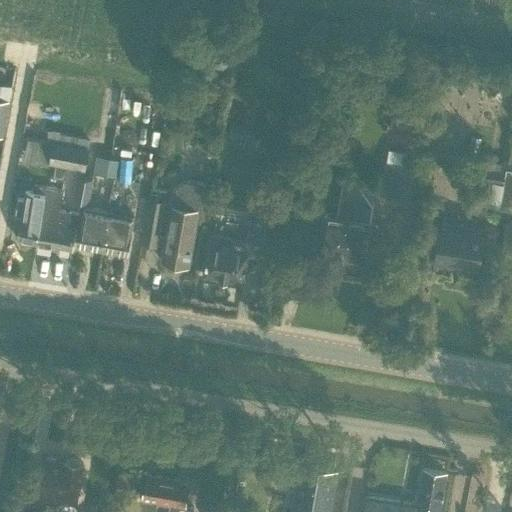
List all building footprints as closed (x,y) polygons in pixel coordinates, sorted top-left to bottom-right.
[(214,50),(212,61),(217,66),(224,67),(230,63),(231,52),(227,46),(220,45),(214,50)] [(0,81),(0,98),(11,100),(11,97),(13,84),(0,81)] [(112,89),(110,106),(119,108),(122,91),(112,89)] [(0,98),(0,135),(4,136),(11,100),(0,98)] [(254,124),(232,119),(228,136),(250,141),(254,124)] [(412,121),(410,133),(418,134),(420,122),(412,121)] [(389,139),(388,148),(410,149),(411,140),(389,139)] [(68,166),(80,169),(86,170),(90,148),(54,141),(50,163),(57,164),(54,177),(65,180),(68,166)] [(28,169),(46,169),(46,154),(28,154),(28,169)] [(119,158),(103,156),(100,174),(116,176),(119,158)] [(418,166),(403,164),(386,161),(381,195),(412,201),(418,166)] [(511,169),(509,169),(509,168),(507,167),(507,164),(491,161),(488,180),(492,180),(488,206),(501,207),(501,208),(511,209),(511,169)] [(141,176),(149,178),(151,169),(143,167),(141,176)] [(94,178),(86,177),(79,176),(74,200),(90,203),(94,178)] [(199,210),(201,211),(206,181),(186,178),(175,185),(168,231),(163,261),(190,266),(199,210)] [(373,220),(371,220),(374,204),(357,180),(347,178),(343,181),(338,214),(326,212),(328,203),(310,200),(302,245),(318,247),(317,253),(366,261),(369,241),(374,242),(374,237),(370,236),(373,220)] [(64,189),(56,188),(35,184),(34,191),(26,189),(22,215),(24,215),(20,240),(37,243),(44,203),(62,206),(64,189)] [(158,244),(165,201),(151,199),(147,219),(145,235),(143,242),(158,244)] [(62,209),(62,206),(44,203),(37,243),(72,249),(77,225),(78,225),(80,212),(62,209)] [(105,216),(108,217),(109,210),(85,206),(81,225),(82,225),(78,247),(99,251),(105,216)] [(133,221),(108,217),(105,216),(99,251),(127,256),(131,232),(145,235),(147,219),(134,217),(133,221)] [(248,255),(249,255),(262,258),(269,219),(251,216),(247,239),(211,232),(210,243),(205,274),(243,280),(248,255)] [(479,269),(486,228),(443,220),(436,262),(479,269)] [(444,264),(441,279),(487,288),(490,273),(444,264)] [(79,460),(75,459),(71,458),(70,459),(66,459),(65,460),(44,456),(37,496),(37,499),(35,511),(21,509),(20,511),(44,511),(47,501),(59,503),(59,499),(77,502),(84,462),(80,461),(79,460)] [(330,511),(338,471),(302,464),(293,511),(330,511)] [(440,511),(447,471),(423,468),(418,503),(366,495),(363,511),(440,511)] [(134,495),(138,476),(119,473),(116,492),(134,495)] [(193,511),(194,507),(186,505),(190,481),(147,474),(145,487),(141,486),(138,501),(139,501),(137,510),(148,511),(156,511),(158,502),(171,505),(169,511),(193,511)]
